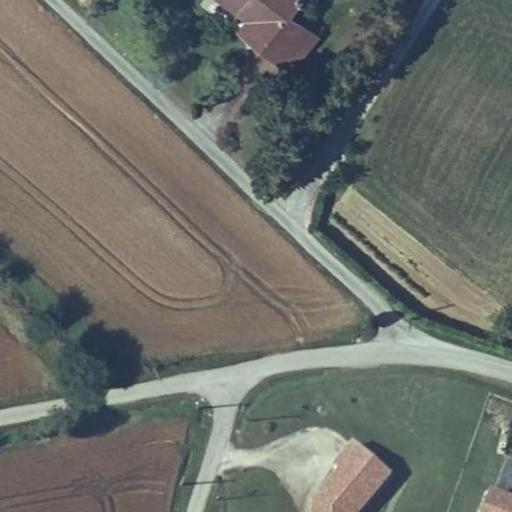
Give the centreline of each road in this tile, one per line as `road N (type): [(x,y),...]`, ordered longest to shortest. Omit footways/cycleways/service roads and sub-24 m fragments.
road 1 (unclassified): [(52,0),(383,317),(400,352)]
road 2 (unclassified): [(400,352),(297,362),(0,418)]
